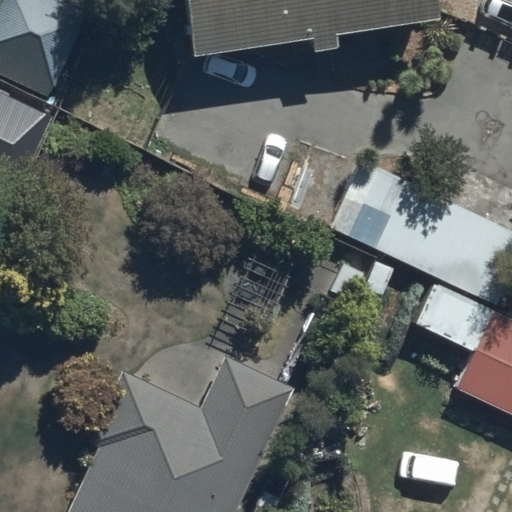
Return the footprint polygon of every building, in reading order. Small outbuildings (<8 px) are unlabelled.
[(0,0),(0,83),(44,104),(81,24),(29,0),(0,0)] [(170,0),(180,79),(301,64),(302,73),(332,69),(330,59),(426,47),(420,0),(170,0)] [(0,202),(10,207),(48,124),(0,102),(0,202)] [(511,271),(511,247),(350,173),(319,240),(491,318),(511,271)] [(487,322),(428,295),(410,337),(469,363),(451,402),(511,428),(511,343),(483,330),(487,322)] [(192,418),(117,381),(81,455),(98,464),(73,511),(236,511),(291,403),(217,366),(192,418)]
